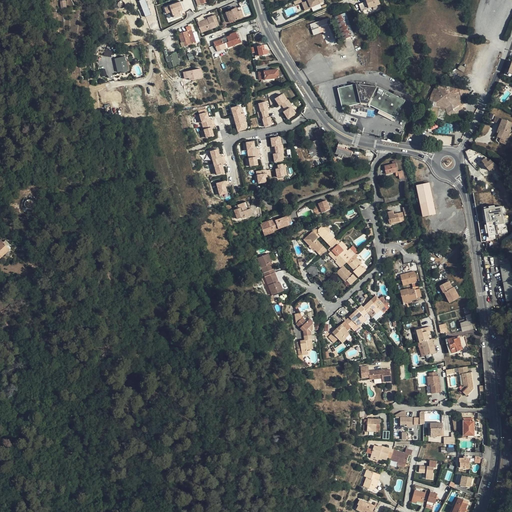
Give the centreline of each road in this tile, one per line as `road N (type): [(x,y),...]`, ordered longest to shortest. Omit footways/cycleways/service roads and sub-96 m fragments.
road 1 (unclassified): [(499,511),(507,347),(488,341)]
road 2 (unknown): [(371,123),(343,113),(333,92),(346,81),(385,81),(408,100),(401,121),(385,126)]
road 3 (residential): [(230,0),(163,33),(150,49),(148,77),(108,86)]
road 4 (tertiary): [(464,185),(488,341)]
road 5 (residential): [(378,243),(399,246),(418,264),(439,359)]
